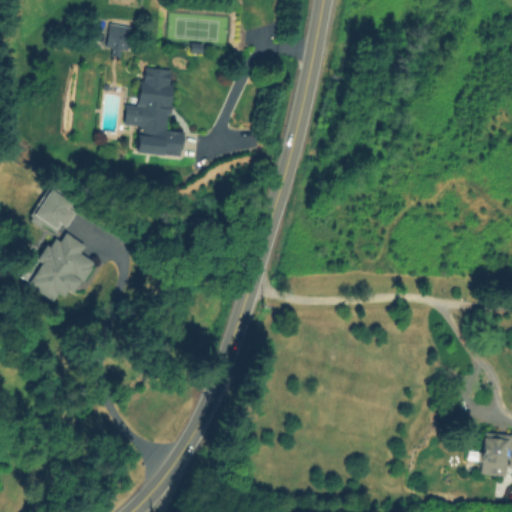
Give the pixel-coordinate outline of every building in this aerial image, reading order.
[(127,50),(105,47),(108,28),(130,32),(127,50)] [(131,150),(133,125),(121,123),(123,104),(136,106),(140,69),(169,71),(163,131),(180,133),(178,155),(131,150)] [(25,218),(47,186),(73,204),(52,236),(25,218)] [(22,283),(52,239),(56,242),(62,234),(82,248),(77,255),(90,264),(69,294),(62,289),(56,297),(50,293),(46,300),(22,283)] [(511,477),(479,474),(484,433),(511,436),(510,446),(511,446),(511,477)]
